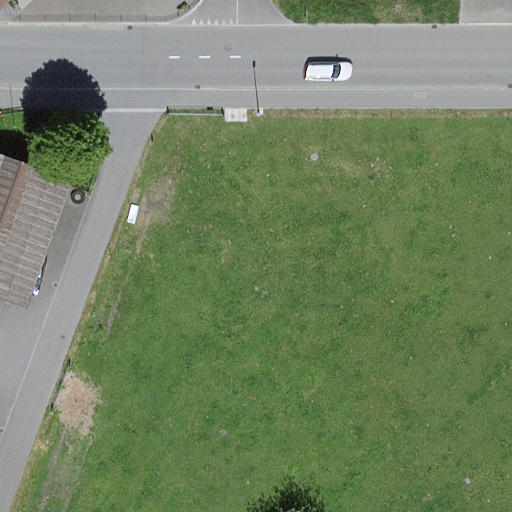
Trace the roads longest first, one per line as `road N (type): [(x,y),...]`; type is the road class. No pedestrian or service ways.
road 1 (tertiary): [(0,58),(511,60)]
road 2 (track): [(149,60),(0,490)]
